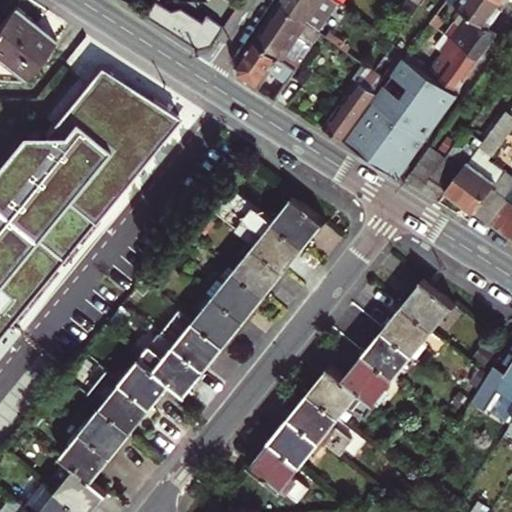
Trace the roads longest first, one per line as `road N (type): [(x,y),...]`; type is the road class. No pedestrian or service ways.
road 1 (residential): [(397,205),(153,511)]
road 2 (tertiary): [(207,82),(397,205)]
road 3 (tertiary): [(78,0),(207,82)]
road 4 (tertiary): [(397,205),(511,278)]
